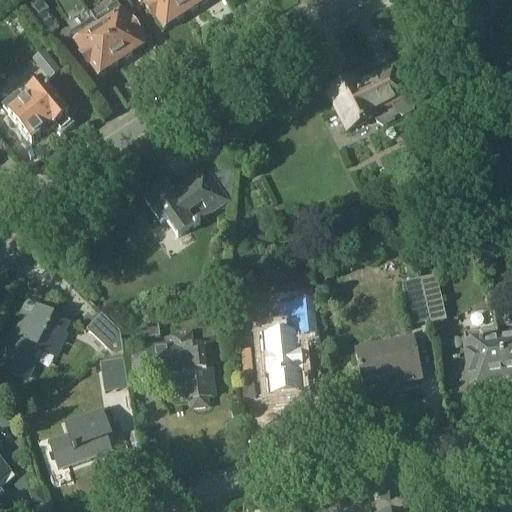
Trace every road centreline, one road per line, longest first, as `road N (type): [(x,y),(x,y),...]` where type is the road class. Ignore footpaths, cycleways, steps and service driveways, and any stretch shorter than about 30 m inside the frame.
road 1 (residential): [(0,239),(202,87),(352,0)]
road 2 (residential): [(134,511),(291,467),(424,446),(511,451)]
